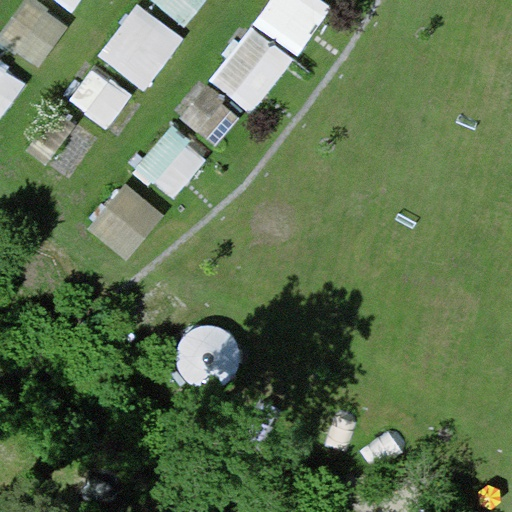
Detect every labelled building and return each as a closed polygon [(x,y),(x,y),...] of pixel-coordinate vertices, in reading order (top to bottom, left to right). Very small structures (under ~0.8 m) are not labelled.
[(59,0),(26,0),(7,24),(46,55),(78,14),(59,0)] [(156,0),(140,0),(108,44),(155,78),(193,26),(156,0)] [(179,0),(195,13),(205,0),(179,0)] [(261,102),(340,0),(270,0),(218,68),(261,102)] [(0,99),(13,105),(32,63),(0,48),(0,99)] [(119,113),(138,82),(100,59),(81,91),(119,113)] [(150,158),(183,182),(210,145),(177,121),(150,158)] [(132,174),(98,216),(136,246),(170,203),(132,174)]
